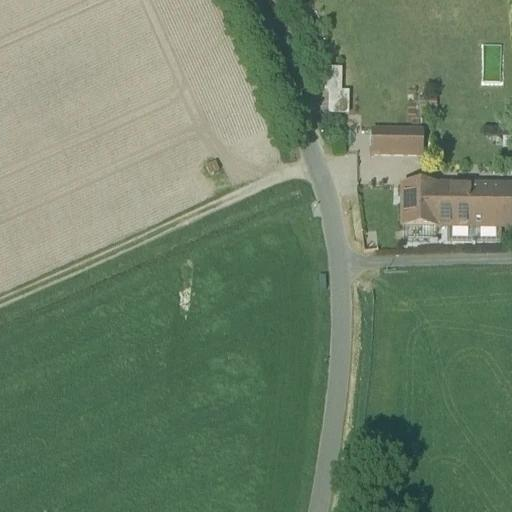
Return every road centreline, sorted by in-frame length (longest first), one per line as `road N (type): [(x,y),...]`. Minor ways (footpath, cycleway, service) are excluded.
road 1 (unclassified): [(247,0),(318,161),(343,265),(330,431),(314,511)]
road 2 (track): [(318,161),(0,302)]
road 3 (track): [(511,258),(343,265)]
